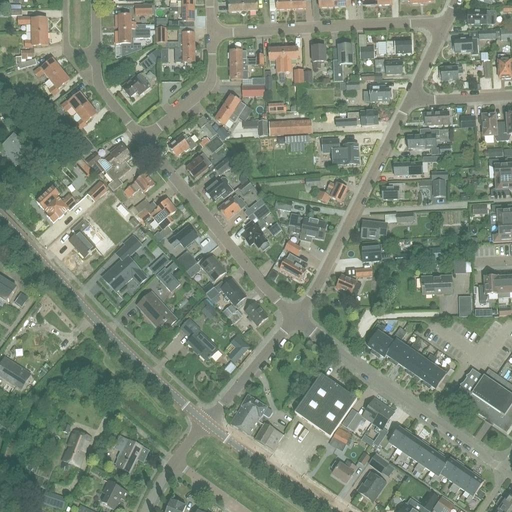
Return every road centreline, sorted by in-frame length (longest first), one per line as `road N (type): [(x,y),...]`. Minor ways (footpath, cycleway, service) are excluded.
road 1 (tertiary): [(205,422),(135,361),(0,218)]
road 2 (residential): [(507,469),(295,317)]
road 3 (residential): [(211,32),(446,22)]
road 4 (residential): [(295,317),(142,140)]
road 5 (tertiary): [(330,511),(205,422)]
road 6 (residential): [(142,140),(207,87),(211,32)]
road 7 (residential): [(205,422),(295,317)]
road 8 (residential): [(353,212),(408,101)]
road 9 (residential): [(295,317),(353,212)]
